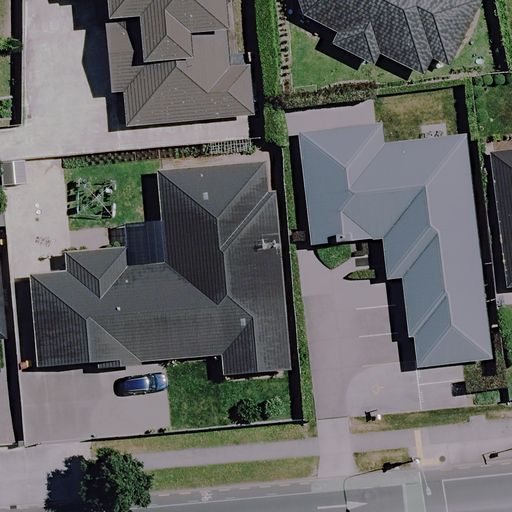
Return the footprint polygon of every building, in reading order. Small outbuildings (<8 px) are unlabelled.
[(68,0),(69,7),(94,5),(96,29),(109,28),(113,95),(127,94),(129,130),(254,123),(250,48),(222,50),(219,0),(68,0)] [(445,0),(297,0),(304,20),(338,38),(332,49),(374,70),(380,59),(438,88),(475,15),(445,0)] [(388,149),(385,129),(303,138),(316,248),(385,240),(390,281),(403,280),(413,371),(494,361),(468,140),(388,149)] [(511,291),(511,156),(495,159),(511,291)] [(270,256),(265,171),(163,177),(169,271),(127,274),(126,257),(64,260),(66,281),(35,283),(41,370),(223,359),(224,377),(286,373),(279,255),(270,256)]
